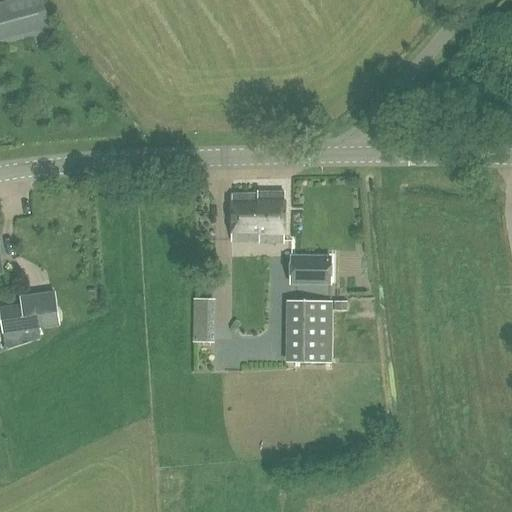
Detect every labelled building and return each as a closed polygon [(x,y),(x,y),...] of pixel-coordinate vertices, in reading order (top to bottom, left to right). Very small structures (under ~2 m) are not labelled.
[(0,44),(51,30),(43,0),(14,0),(0,4),(0,44)] [(285,243),(286,192),(258,192),(258,194),(233,194),(233,241),(260,241),(260,243),(285,243)] [(291,284),(332,284),(332,255),(291,255),(291,284)] [(215,299),(193,299),(193,342),(214,342),(215,299)] [(291,361),(332,362),(333,300),(291,299),(291,361)] [(37,301),(1,308),(0,307),(0,308),(4,333),(41,328),(37,301)] [(346,311),(346,301),(335,301),(335,311),(346,311)] [(310,468),(311,455),(286,455),(285,467),(310,468)]
